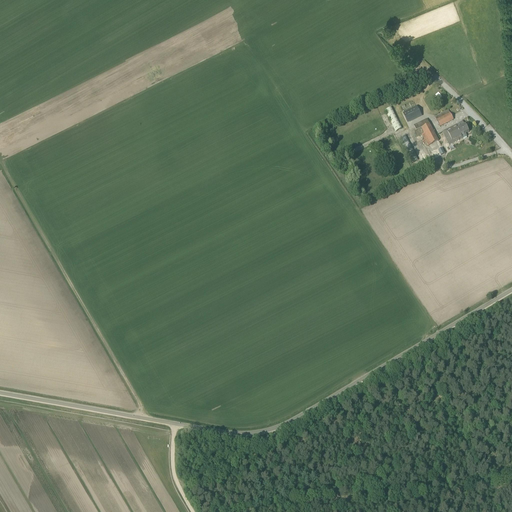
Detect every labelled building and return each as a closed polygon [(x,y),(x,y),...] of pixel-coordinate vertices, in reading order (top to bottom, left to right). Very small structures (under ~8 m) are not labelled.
[(406,122),(421,115),(416,106),(402,113),(406,122)] [(395,132),(403,128),(392,108),(385,111),(395,132)] [(440,127),(453,120),(448,110),(434,117),(440,127)] [(438,141),(427,119),(413,126),(416,131),(414,132),(417,138),(422,135),(427,146),(438,141)] [(469,132),(465,124),(457,128),(456,125),(448,129),(450,134),(455,132),(455,134),(459,132),(461,136),(469,132)] [(450,134),(448,129),(442,132),(449,146),(463,139),(461,136),(459,132),(455,134),(455,132),(450,134)] [(399,139),(411,164),(418,160),(406,136),(399,139)]
